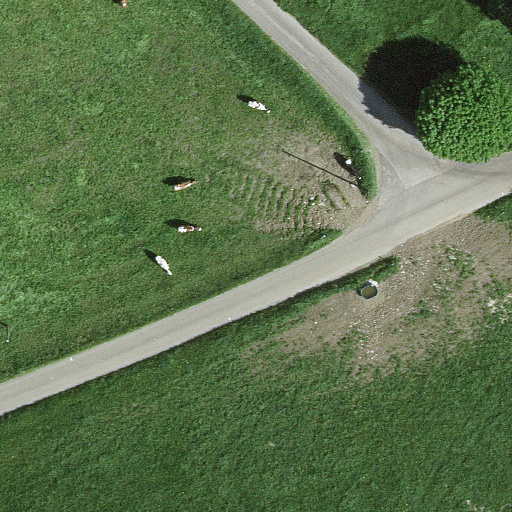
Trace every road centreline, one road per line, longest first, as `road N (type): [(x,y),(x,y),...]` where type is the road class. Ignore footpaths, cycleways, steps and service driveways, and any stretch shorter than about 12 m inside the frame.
road 1 (unclassified): [(445,195),(290,280),(0,397)]
road 2 (unclassified): [(246,0),(445,195)]
